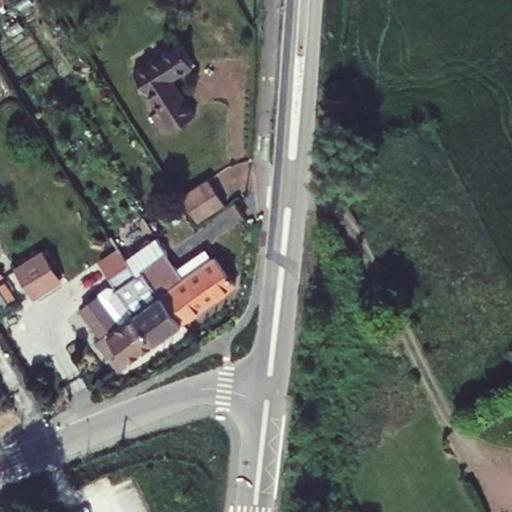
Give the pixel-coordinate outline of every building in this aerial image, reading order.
[(168,131),(200,112),(177,73),(197,62),(182,38),(139,64),(163,105),(155,110),(168,131)] [(230,206),(214,180),(185,198),(201,224),(230,206)] [(173,234),(135,263),(143,276),(124,291),(162,346),(186,329),(148,271),(174,253),(181,248),(173,234)] [(42,246),(36,249),(54,279),(59,276),(42,246)] [(36,249),(14,262),(32,292),(54,279),(36,249)] [(185,269),(174,253),(148,271),(186,329),(241,290),(214,250),(185,269)] [(134,263),(115,277),(121,286),(87,309),(108,340),(107,342),(124,368),(130,366),(137,364),(147,357),(162,346),(124,291),(143,276),(135,263),(134,263)] [(86,341),(75,346),(81,359),(93,353),(86,341)] [(92,486),(71,496),(79,511),(105,511),(106,511),(92,486)]
